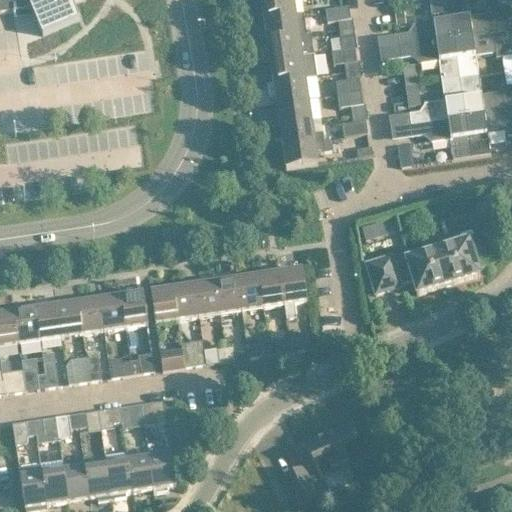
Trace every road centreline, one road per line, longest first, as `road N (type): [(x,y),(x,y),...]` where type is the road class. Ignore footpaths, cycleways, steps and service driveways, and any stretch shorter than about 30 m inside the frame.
road 1 (tertiary): [(0,239),(103,225),(140,209),(168,184),(189,147),(195,111),(182,0)]
road 2 (residential): [(191,511),(255,417),(355,366)]
road 3 (residential): [(0,413),(216,382)]
road 4 (residential): [(355,366),(332,228),(388,191)]
road 5 (residential): [(388,191),(360,0)]
road 6 (residential): [(355,366),(511,287)]
road 7 (residential): [(388,191),(511,171)]
